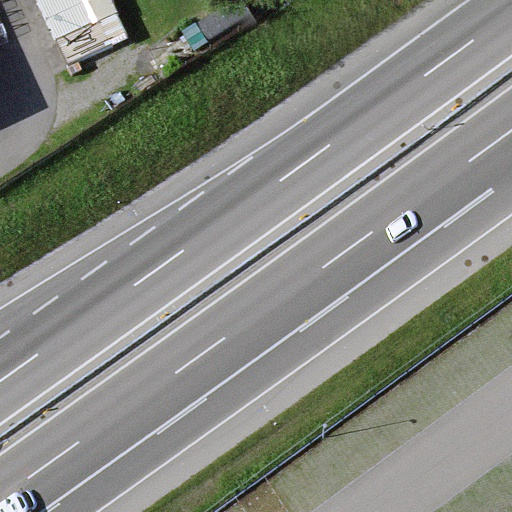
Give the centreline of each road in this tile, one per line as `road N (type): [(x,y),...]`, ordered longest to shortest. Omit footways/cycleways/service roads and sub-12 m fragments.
road 1 (motorway): [(511,11),(0,380)]
road 2 (motorway): [(0,497),(511,129)]
